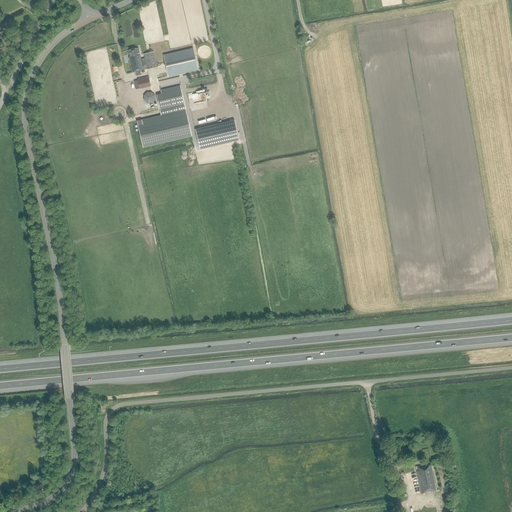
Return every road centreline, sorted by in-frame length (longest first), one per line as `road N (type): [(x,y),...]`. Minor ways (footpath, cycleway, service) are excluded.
road 1 (tertiary): [(19,511),(58,493),(75,461),(59,286),(27,137),(26,92),(47,50),(90,19)]
road 2 (motorway): [(511,320),(0,369)]
road 3 (motorway): [(0,386),(511,337)]
road 4 (unclassified): [(79,511),(103,475),(105,421),(119,404),(511,368)]
road 5 (track): [(411,505),(374,423),(366,381)]
